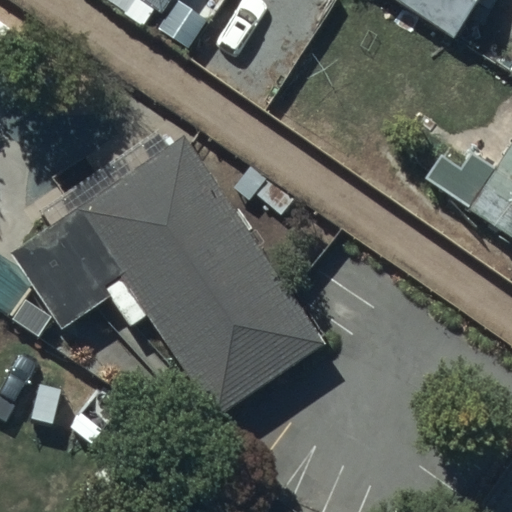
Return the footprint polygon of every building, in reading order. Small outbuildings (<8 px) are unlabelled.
[(141,0),(166,17),(177,0),(141,0)] [(439,0),(459,13),(467,0),(439,0)] [(165,137),(28,222),(40,241),(19,254),(70,334),(117,305),(136,335),(158,321),(222,420),(339,346),(210,143),(180,162),(165,137)] [(511,147),(486,184),(511,201),(511,147)] [(44,441),(65,380),(32,368),(10,430),(44,441)]
